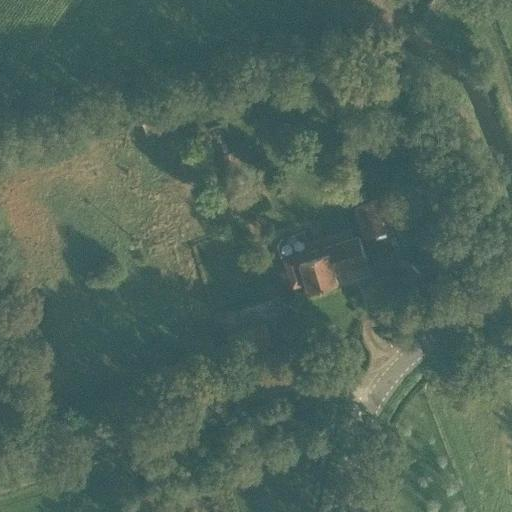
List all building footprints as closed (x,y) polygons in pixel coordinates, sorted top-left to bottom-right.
[(147,135),(174,126),(167,103),(140,112),(147,135)] [(378,198),(354,206),(364,237),(387,230),(378,198)] [(283,258),(293,286),(306,281),(309,291),(337,282),(335,273),(367,263),(357,234),(319,247),(283,258)] [(267,323),(228,335),(234,354),(272,342),(267,323)] [(237,379),(231,360),(217,364),(223,383),(237,379)]
